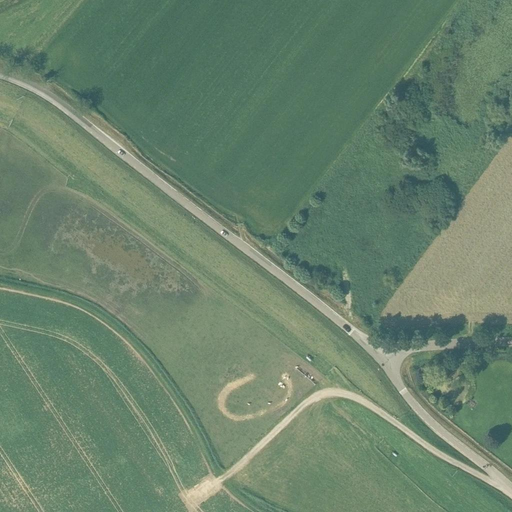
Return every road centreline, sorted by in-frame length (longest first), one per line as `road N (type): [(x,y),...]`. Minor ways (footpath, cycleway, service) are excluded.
road 1 (tertiary): [(374,351),(74,115),(0,75)]
road 2 (track): [(415,439),(360,399),(318,394),(189,501)]
road 3 (tertiary): [(511,490),(421,413),(374,351)]
road 4 (tertiary): [(511,342),(374,351)]
